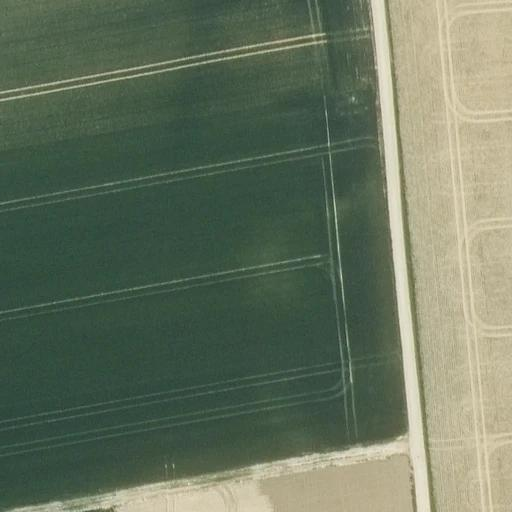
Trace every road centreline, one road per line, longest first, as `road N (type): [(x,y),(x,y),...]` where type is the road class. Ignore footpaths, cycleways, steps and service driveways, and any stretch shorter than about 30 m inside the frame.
road 1 (track): [(423,511),(377,0)]
road 2 (track): [(417,447),(40,511)]
